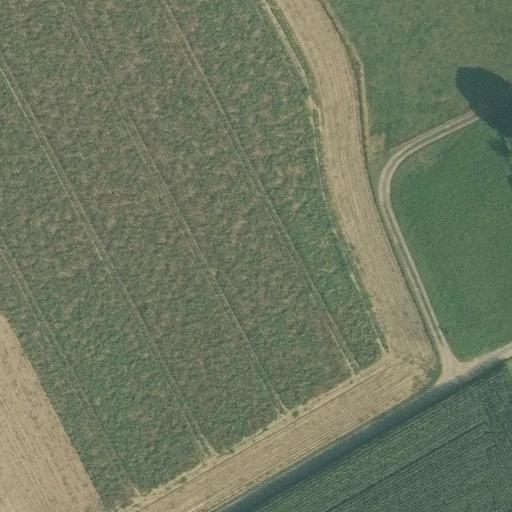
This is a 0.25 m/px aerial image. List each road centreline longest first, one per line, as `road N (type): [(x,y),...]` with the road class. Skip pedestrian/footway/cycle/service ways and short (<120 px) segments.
road 1 (track): [(453,380),(368,185),(377,158),(511,94)]
road 2 (unclassified): [(511,352),(226,511)]
